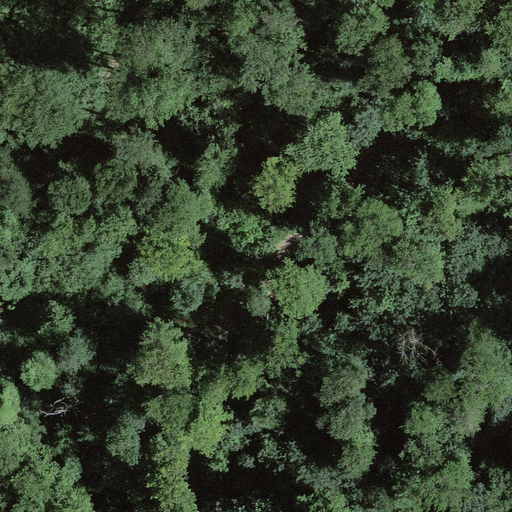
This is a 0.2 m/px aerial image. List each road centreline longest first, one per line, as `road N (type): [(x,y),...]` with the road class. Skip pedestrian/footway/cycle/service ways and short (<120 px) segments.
road 1 (track): [(450,0),(377,134),(267,282),(211,384),(189,443),(183,511)]
road 2 (track): [(376,511),(511,411)]
